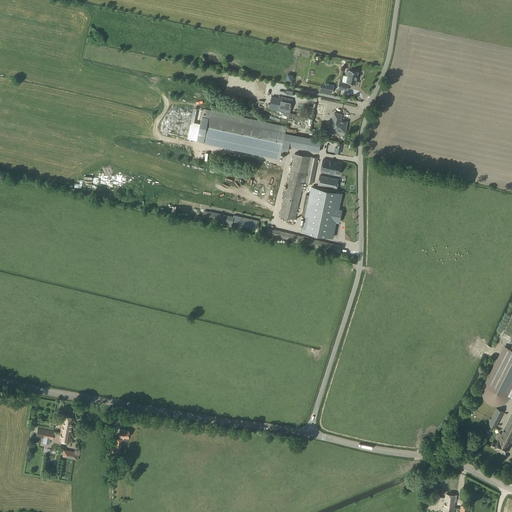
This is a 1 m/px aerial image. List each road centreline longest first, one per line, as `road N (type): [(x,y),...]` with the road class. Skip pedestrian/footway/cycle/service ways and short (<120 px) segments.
road 1 (unclassified): [(307,433),(359,268),(360,140),(397,0)]
road 2 (tertiary): [(0,378),(307,433)]
road 3 (tertiary): [(307,433),(438,458),(511,490)]
